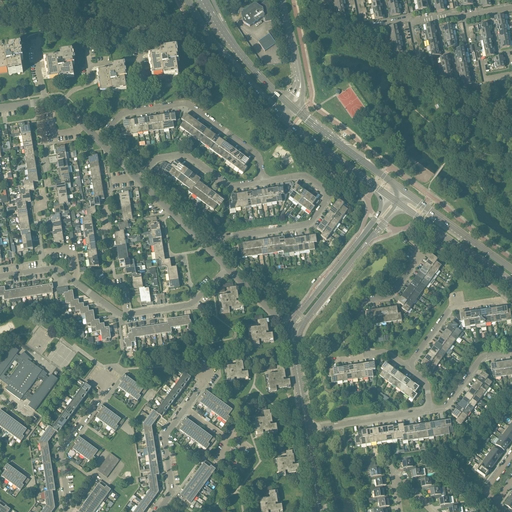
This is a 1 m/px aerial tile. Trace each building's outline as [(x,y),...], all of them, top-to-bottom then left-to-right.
[(241,14),(242,18),(243,23),(250,27),(264,18),(264,17),(265,23),(273,21),(269,1),(268,0),(259,6),(255,4),(244,12),(241,14)] [(277,40),(275,30),(268,31),(269,34),(269,35),(258,42),(265,52),(276,44),(274,42),(277,40)] [(22,61),(21,58),(20,47),(9,49),(10,56),(6,56),(5,52),(0,52),(0,74),(9,73),(23,71),(21,61),(22,61)] [(401,47),(392,49),(392,52),(394,52),(394,54),(396,54),(397,57),(403,56),(401,47)] [(162,58),(161,54),(151,55),(154,76),(164,75),(178,73),(177,63),(175,49),(164,50),(165,57),(162,58)] [(57,61),(57,57),(47,58),(50,79),(60,78),(74,76),(73,66),(71,52),(60,53),(61,60),(57,61)] [(110,73),(109,69),(99,70),(102,91),(112,90),(126,88),(125,78),(125,77),(123,64),(113,65),(114,72),(110,73)] [(175,114),(170,115),(171,122),(168,123),(169,129),(174,129),(174,125),(176,125),(176,122),(176,121),(175,115),(175,114)] [(186,123),(190,117),(186,114),(182,120),(184,122),(180,127),(184,131),(188,125),(186,123)] [(159,131),(164,130),(163,123),(166,123),(164,116),(159,117),(160,124),(158,124),(159,131)] [(184,131),(189,134),(193,128),(190,126),(194,120),(190,117),(186,123),(188,125),(184,131)] [(143,133),(148,133),(147,126),(150,125),(149,118),(144,119),(145,126),(142,127),(143,133)] [(138,134),(143,133),(142,127),(145,126),(144,119),(139,120),(140,127),(137,127),(138,134)] [(133,135),(138,134),(137,127),(140,127),(139,120),(133,121),(134,128),(132,128),(133,135)] [(199,124),(194,120),(190,126),(193,128),(189,134),(193,137),(197,131),(194,129),(199,124)] [(123,125),(120,126),(120,130),(121,130),(122,137),(127,136),(126,129),(129,129),(128,121),(123,122),(123,125)] [(127,136),(133,135),(132,128),(134,128),(133,121),(128,121),(129,129),(126,129),(127,136)] [(31,128),(30,129),(29,123),(24,123),(24,125),(20,124),(20,129),(21,129),(21,133),(18,134),(18,137),(22,136),(26,135),(26,134),(31,133),(31,132),(31,128)] [(193,137),(197,140),(201,134),(199,133),(203,127),(199,124),(194,129),(197,131),(193,137)] [(207,130),(203,127),(199,133),(201,134),(197,140),(201,143),(205,137),(203,136),(207,130)] [(201,143),(205,146),(209,140),(207,139),(211,133),(207,130),(203,136),(205,137),(201,143)] [(27,141),(32,140),(32,139),(33,139),(32,135),(31,135),(31,133),(26,134),(26,135),(22,136),(23,143),(27,142),(27,141)] [(216,136),(211,133),(207,139),(209,140),(205,146),(210,149),(214,144),(211,142),(216,136)] [(210,149),(214,152),(216,150),(218,147),(215,145),(220,139),(216,136),(211,142),(214,144),(210,149)] [(218,147),(216,150),(214,152),(218,155),(222,150),(220,148),(224,142),(220,139),(215,145),(218,147)] [(32,142),(32,140),(27,141),(27,142),(23,143),(24,150),(28,149),(28,148),(33,147),(33,146),(34,145),(33,142),(32,142)] [(218,155),(222,158),(226,153),(224,151),(228,145),(224,142),(220,148),(222,150),(218,155)] [(232,148),(228,145),(224,151),(226,153),(222,158),(226,161),(230,156),(228,154),(232,148)] [(55,146),(56,150),(55,151),(56,154),(57,154),(57,156),(62,155),(62,154),(66,153),(65,146),(61,147),(61,146),(55,146)] [(28,149),(24,150),(25,157),(29,156),(29,155),(34,154),(34,152),(35,152),(34,149),(33,149),(33,147),(28,148),(28,149)] [(226,161),(231,164),(235,159),(232,157),(237,151),(232,148),(228,154),(230,156),(226,161)] [(241,154),(237,151),(232,157),(235,159),(231,164),(235,167),(239,162),(237,160),(241,154)] [(58,161),(58,163),(63,162),(63,161),(67,160),(69,160),(68,153),(66,153),(62,154),(62,155),(57,156),(57,157),(56,157),(57,161),(58,161)] [(35,156),(34,154),(29,155),(29,156),(25,157),(26,164),(30,163),(30,162),(35,161),(35,159),(36,159),(35,156)] [(235,167),(239,171),(243,165),(241,163),(245,157),(241,154),(237,160),(239,162),(235,167)] [(99,157),(98,157),(98,155),(93,156),(92,155),(88,156),(90,165),(94,164),(94,163),(99,162),(99,161),(99,157)] [(249,161),(245,157),(241,163),(243,165),(239,171),(243,174),(248,168),(245,166),(249,161)] [(58,163),(58,164),(57,164),(58,168),(59,168),(59,170),(64,169),(64,168),(68,167),(67,160),(63,161),(63,162),(58,163)] [(36,163),(35,163),(35,161),(30,162),(30,163),(26,164),(27,171),(31,170),(31,169),(36,168),(36,166),(37,166),(36,163)] [(99,164),(99,162),(94,163),(94,164),(90,165),(91,172),(95,171),(95,170),(100,169),(100,168),(100,167),(100,164),(99,164)] [(163,162),(159,167),(162,169),(165,171),(163,174),(167,177),(169,174),(173,169),(175,171),(180,165),(176,162),(171,167),(169,165),(166,163),(164,162),(163,162)] [(169,174),(173,177),(177,172),(180,174),(184,168),(180,165),(175,171),(173,169),(169,174)] [(69,174),(68,167),(64,168),(64,169),(59,170),(59,171),(59,175),(60,175),(60,176),(65,176),(65,174),(69,174)] [(37,170),(36,168),(31,169),(31,170),(27,171),(28,178),(32,177),(32,176),(37,175),(37,173),(38,173),(37,170)] [(173,177),(178,180),(181,175),(184,177),(188,171),(184,168),(180,174),(177,172),(173,177)] [(101,171),(100,171),(100,169),(95,170),(95,171),(91,172),(92,179),(96,178),(96,177),(101,176),(101,174),(101,171)] [(178,180),(182,184),(186,178),(188,180),(192,174),(188,171),(184,177),(181,175),(178,180)] [(60,182),(56,182),(56,185),(62,184),(61,183),(67,182),(66,181),(70,181),(69,174),(65,174),(65,176),(60,176),(60,178),(60,182)] [(182,184),(186,187),(190,181),(192,183),(197,177),(192,174),(188,180),(186,178),(182,184)] [(22,184),(22,186),(22,187),(24,186),(28,185),(28,184),(29,184),(34,184),(33,183),(38,182),(38,180),(39,180),(38,176),(38,177),(37,175),(32,176),(32,177),(28,178),(29,181),(24,182),(24,183),(22,184)] [(92,179),(88,180),(89,186),(93,186),(97,185),(97,184),(102,183),(102,181),(102,178),(101,178),(101,176),(96,177),(96,178),(92,179)] [(186,187),(190,190),(192,187),(195,189),(199,183),(201,180),(197,177),(192,183),(190,181),(186,187)] [(190,190),(188,192),(192,195),(196,190),(199,192),(203,186),(205,183),(201,180),(199,183),(195,189),(192,187),(190,190)] [(56,187),(56,191),(57,190),(57,192),(62,191),(62,190),(66,189),(66,186),(71,185),(70,181),(66,181),(67,182),(61,183),(62,184),(56,185),(56,187)] [(98,190),(103,190),(103,188),(103,184),(102,185),(102,183),(97,184),(97,185),(93,186),(94,192),(98,192),(98,190)] [(34,185),(34,184),(29,184),(28,184),(28,185),(24,186),(25,190),(20,191),(20,192),(17,193),(18,195),(20,195),(24,194),(24,193),(25,193),(29,192),(29,191),(35,191),(34,189),(35,189),(34,185)] [(290,197),(294,200),(298,195),(296,193),(300,187),(295,184),(288,194),(291,196),(290,197)] [(192,195),(197,198),(201,193),(203,195),(207,189),(203,186),(199,192),(196,190),(192,195)] [(253,200),(250,200),(250,202),(251,207),(256,206),(255,202),(255,200),(258,199),(257,192),(256,187),(254,188),(254,192),(252,193),(253,200)] [(294,200),(292,203),(296,206),(298,203),(302,198),(300,196),(304,190),(300,187),(296,193),(298,195),(294,200)] [(276,196),(277,202),(277,203),(282,202),(281,196),(284,195),(283,188),(278,189),(279,196),(276,196)] [(57,192),(57,194),(57,197),(58,197),(58,199),(63,198),(63,197),(67,196),(66,189),(62,190),(62,191),(57,192)] [(120,200),(121,202),(126,201),(126,200),(130,199),(128,189),(124,190),(119,191),(120,197),(119,197),(120,200)] [(197,198),(195,200),(200,203),(201,201),(205,196),(207,198),(212,192),(207,189),(203,195),(201,193),(197,198)] [(266,198),(266,202),(267,205),(272,204),(271,197),(274,197),(273,189),(267,190),(269,197),(266,198)] [(271,197),(272,204),(277,203),(277,202),(276,196),(279,196),(278,189),(273,189),(274,197),(271,197)] [(94,199),(99,199),(99,198),(104,197),(104,195),(105,195),(104,191),(103,191),(103,190),(98,190),(98,192),(94,192),(95,199),(94,199)] [(267,205),(266,202),(266,198),(269,197),(267,190),(262,191),(263,198),(260,199),(261,205),(267,205)] [(300,196),(302,198),(298,203),(302,207),(305,202),(306,201),(304,199),(308,194),(304,190),(300,196)] [(258,199),(255,200),(255,202),(256,206),(261,205),(261,202),(260,199),(263,198),(262,191),(259,192),(257,192),(258,199)] [(21,199),(16,200),(16,201),(16,204),(18,203),(20,203),(20,202),(21,202),(26,201),(26,200),(31,199),(30,198),(31,198),(30,194),(29,192),(25,193),(24,193),(24,194),(20,195),(21,199)] [(205,205),(207,202),(209,199),(212,201),(216,195),(212,192),(207,198),(205,196),(201,201),(205,205)] [(251,207),(250,202),(250,200),(253,200),(252,193),(246,194),(247,201),(245,201),(245,208),(251,207)] [(246,194),(241,194),(242,202),(239,202),(240,209),(245,208),(245,201),(247,201),(246,194)] [(306,201),(305,202),(302,207),(306,210),(311,204),(308,202),(312,197),(308,194),(304,199),(306,201)] [(209,199),(207,202),(205,205),(209,208),(213,202),(216,204),(220,198),(216,195),(212,201),(209,199)] [(227,204),(226,208),(230,208),(230,210),(235,210),(234,203),(237,202),(236,195),(231,196),(232,202),(232,203),(229,203),(227,204)] [(55,205),(54,205),(54,207),(59,207),(59,205),(63,205),(65,205),(64,204),(68,203),(68,202),(67,196),(63,197),(63,198),(58,199),(58,201),(58,202),(58,203),(55,204),(55,205)] [(91,206),(87,206),(87,207),(88,210),(90,209),(90,208),(91,208),(95,208),(95,207),(100,206),(100,204),(100,201),(103,201),(103,200),(104,200),(104,197),(99,198),(99,199),(94,199),(94,200),(92,201),(90,201),(90,202),(91,206)] [(307,210),(305,212),(309,215),(311,213),(315,207),(319,202),(317,200),(312,197),(308,202),(311,204),(306,210),(307,210)] [(213,202),(209,208),(210,209),(212,210),(214,210),(218,213),(221,208),(220,207),(224,202),(225,201),(220,198),(217,202),(216,204),(213,202)] [(18,203),(16,204),(18,211),(22,210),(22,209),(27,208),(27,206),(27,203),(31,202),(31,199),(26,200),(26,201),(21,202),(20,202),(20,203),(18,203)] [(121,207),(122,209),(127,208),(127,207),(131,206),(130,199),(126,200),(126,201),(121,202),(121,204),(120,204),(121,207)] [(337,202),(335,204),(341,208),(339,211),(345,215),(348,211),(347,210),(349,207),(345,204),(342,202),(339,200),(337,202)] [(342,219),(345,215),(339,211),(341,208),(335,204),(332,208),(338,213),(336,215),(342,219)] [(54,207),(55,209),(54,209),(54,213),(55,213),(55,214),(61,214),(61,212),(64,212),(63,205),(59,205),(59,207),(54,207)] [(122,209),(122,210),(121,210),(122,214),(123,216),(128,215),(128,214),(132,213),(131,206),(127,207),(127,208),(122,209)] [(87,207),(84,208),(84,210),(86,210),(87,217),(91,216),(91,215),(96,215),(96,213),(97,213),(96,209),(95,209),(95,208),(91,208),(90,208),(90,209),(88,210),(87,207)] [(22,210),(18,211),(19,218),(23,217),(23,216),(28,215),(28,213),(28,210),(27,210),(27,208),(22,209),(22,210)] [(339,223),(342,219),(336,215),(338,213),(332,208),(329,213),(335,217),(333,219),(339,223)] [(50,222),(51,222),(51,224),(57,223),(57,221),(61,221),(60,217),(68,216),(67,211),(64,212),(61,212),(61,214),(55,214),(56,216),(50,217),(51,218),(50,218),(50,222)] [(123,221),(124,222),(128,222),(129,222),(129,221),(131,220),(133,220),(132,213),(128,214),(128,215),(123,216),(123,217),(122,217),(123,221)] [(336,228),(339,223),(333,219),(335,217),(329,213),(326,217),(332,221),(330,224),(336,228)] [(28,217),(28,215),(23,216),(23,217),(19,218),(20,225),(24,224),(24,223),(29,222),(29,220),(29,217),(28,217)] [(93,223),(92,222),(93,221),(92,218),(91,216),(87,217),(86,217),(86,218),(84,219),(84,216),(80,217),(80,219),(82,219),(83,226),(87,225),(87,224),(93,223)] [(333,232),(336,228),(330,224),(332,221),(326,217),(323,221),(329,225),(327,228),(333,232)] [(62,228),(61,221),(57,221),(57,223),(51,224),(52,225),(51,225),(51,229),(52,229),(52,230),(58,230),(58,228),(62,228)] [(330,236),(333,232),(327,228),(329,225),(323,221),(320,225),(326,229),(324,232),(330,236)] [(24,224),(20,225),(21,231),(25,231),(25,230),(30,229),(30,227),(30,224),(29,224),(29,222),(24,223),(24,224)] [(119,226),(118,226),(119,230),(120,230),(120,231),(125,230),(125,229),(127,229),(129,229),(128,222),(124,222),(124,223),(119,224),(119,226)] [(161,232),(161,230),(161,227),(160,227),(159,223),(158,223),(157,222),(153,222),(153,225),(150,225),(151,232),(155,232),(156,233),(161,232)] [(93,225),(93,223),(87,224),(87,225),(83,226),(84,233),(88,232),(88,231),(94,230),(93,228),(94,228),(93,225)] [(327,240),(330,236),(324,232),(326,229),(320,225),(317,229),(322,234),(321,236),(327,240)] [(52,230),(53,232),(52,232),(53,236),(53,235),(54,237),(59,236),(59,235),(63,234),(62,228),(58,228),(58,230),(52,230)] [(30,230),(30,229),(25,230),(25,231),(21,231),(22,238),(26,238),(26,236),(31,236),(31,234),(31,230),(30,230)] [(94,232),(94,230),(88,231),(88,232),(84,233),(85,240),(89,239),(89,238),(95,237),(94,235),(95,235),(94,232)] [(115,233),(115,235),(114,235),(115,239),(116,238),(116,240),(121,239),(121,238),(125,237),(124,231),(125,231),(125,230),(120,231),(120,232),(115,233)] [(152,235),(152,239),(156,238),(157,240),(162,239),(162,237),(162,234),(161,234),(161,232),(156,233),(155,232),(151,232),(148,233),(148,235),(149,236),(152,235)] [(64,244),(63,234),(59,235),(59,236),(54,237),(54,239),(53,239),(54,242),(55,244),(60,243),(60,245),(64,244)] [(26,238),(22,238),(23,245),(27,244),(27,243),(32,242),(32,241),(33,241),(32,237),(31,237),(31,236),(26,236),(26,238)] [(315,236),(310,237),(311,244),(308,244),(309,251),(315,250),(314,244),(317,243),(315,236)] [(96,239),(95,239),(95,237),(89,238),(89,239),(85,240),(86,247),(90,246),(90,245),(96,244),(95,242),(96,242),(96,239)] [(121,239),(116,240),(116,242),(115,242),(116,246),(117,245),(117,247),(122,246),(122,245),(126,244),(125,240),(129,239),(129,237),(125,237),(121,238),(121,239)] [(306,245),(303,245),(304,252),(305,254),(310,253),(309,251),(308,244),(311,244),(310,237),(305,238),(306,245)] [(150,246),(153,246),(157,245),(158,247),(163,246),(163,244),(163,240),(162,241),(162,239),(157,240),(156,238),(152,239),(149,240),(150,242),(150,246)] [(280,246),(277,246),(278,253),(279,255),(284,254),(283,248),(286,248),(285,241),(284,238),(279,239),(280,246)] [(301,245),(300,238),(295,239),(296,246),(293,247),(294,253),(299,253),(298,246),(301,245)] [(267,248),(268,254),(273,254),(272,247),(275,246),(274,239),(268,240),(270,247),(267,248)] [(272,247),(273,254),(278,253),(277,246),(280,246),(279,239),(274,239),(275,246),(272,247)] [(296,246),(295,239),(290,240),(291,247),(288,247),(289,254),(294,253),(293,247),(296,246)] [(268,240),(263,241),(264,248),(261,249),(262,255),(268,254),(267,248),(270,247),(268,240)] [(257,256),(262,255),(261,249),(264,248),(263,241),(258,242),(259,249),(256,249),(257,256)] [(32,244),(32,242),(27,243),(27,244),(23,245),(24,252),(28,251),(28,250),(33,249),(33,248),(34,248),(33,244),(32,244)] [(258,242),(253,243),(254,250),(251,250),(252,257),(252,258),(253,259),(257,258),(257,257),(257,256),(256,249),(259,249),(258,242)] [(249,251),(248,243),(238,245),(239,252),(237,252),(238,259),(247,258),(246,251),(249,251)] [(246,251),(247,258),(252,257),(251,250),(254,250),(253,243),(248,243),(249,251),(246,251)] [(96,246),(96,244),(90,245),(90,246),(86,247),(87,253),(92,253),(91,251),(97,251),(97,249),(97,245),(96,246)] [(117,247),(117,249),(116,249),(117,252),(118,252),(118,254),(123,253),(123,252),(127,251),(126,244),(122,245),(122,246),(117,247)] [(153,246),(155,253),(159,252),(159,253),(164,253),(164,251),(164,247),(163,247),(163,246),(158,247),(157,245),(153,246)] [(92,253),(87,253),(88,260),(93,259),(92,258),(98,257),(98,256),(98,252),(97,252),(97,251),(91,251),(92,253)] [(124,260),(124,261),(129,260),(127,251),(123,252),(123,253),(118,254),(118,256),(118,259),(119,259),(119,261),(124,260)] [(159,252),(155,253),(156,260),(158,260),(160,259),(160,260),(165,259),(165,258),(165,254),(164,254),(164,253),(159,253),(159,252)] [(432,255),(428,260),(435,264),(433,267),(438,271),(443,264),(432,255)] [(98,259),(98,257),(92,258),(93,259),(88,260),(90,267),(89,267),(89,270),(94,269),(94,268),(99,267),(99,263),(99,259),(98,259)] [(170,260),(169,260),(165,261),(165,259),(160,260),(160,261),(161,260),(162,268),(164,267),(166,267),(166,268),(167,268),(171,267),(171,265),(172,265),(171,262),(170,260)] [(125,263),(124,263),(124,266),(125,266),(125,268),(131,267),(131,268),(135,268),(138,267),(138,264),(135,265),(134,261),(132,261),(130,261),(130,260),(129,260),(124,261),(125,263)] [(428,260),(425,264),(431,268),(430,271),(435,275),(438,276),(440,272),(438,271),(433,267),(435,264),(428,260)] [(432,279),(435,275),(430,271),(431,268),(425,264),(422,268),(428,273),(427,275),(432,279)] [(126,273),(127,275),(132,274),(132,275),(137,274),(138,275),(140,275),(139,272),(136,272),(135,268),(131,268),(131,267),(125,268),(126,269),(125,270),(126,273)] [(434,280),(432,279),(427,275),(428,273),(422,268),(419,272),(425,277),(423,279),(429,283),(432,285),(434,282),(433,281),(434,280)] [(426,287),(429,283),(423,279),(425,277),(419,272),(416,277),(422,281),(420,284),(426,287)] [(132,281),(133,281),(133,282),(138,281),(138,283),(143,282),(141,275),(140,275),(138,275),(137,274),(132,275),(132,277),(131,277),(132,281)] [(423,292),(426,287),(420,284),(422,281),(416,277),(413,281),(419,285),(417,288),(423,292)] [(179,282),(179,281),(173,282),(173,280),(169,281),(171,290),(175,290),(175,289),(180,288),(180,286),(180,282),(179,282)] [(133,284),(132,284),(133,287),(134,287),(134,289),(139,288),(139,289),(144,289),(145,288),(145,290),(148,289),(148,286),(147,286),(143,286),(143,282),(138,283),(138,281),(133,282),(133,284)] [(420,296),(423,292),(417,288),(419,285),(413,281),(410,285),(416,290),(414,292),(420,296)] [(223,287),(214,289),(215,293),(225,292),(224,288),(233,287),(233,283),(223,285),(223,287)] [(417,300),(420,296),(414,292),(416,290),(410,285),(407,289),(413,294),(411,296),(417,300)] [(140,294),(140,296),(146,295),(146,297),(150,296),(149,289),(148,289),(145,290),(145,288),(144,289),(139,289),(139,291),(139,295),(140,294)] [(231,295),(227,296),(227,295),(220,297),(223,314),(230,313),(229,308),(231,308),(232,311),(244,309),(243,302),(237,303),(237,301),(239,300),(237,288),(230,289),(231,295)] [(414,304),(417,300),(411,296),(413,294),(407,289),(404,294),(410,298),(408,300),(414,304)] [(411,309),(414,304),(408,300),(410,298),(404,294),(401,298),(407,302),(405,304),(411,309)] [(151,303),(150,296),(146,297),(146,295),(140,296),(140,298),(140,301),(141,301),(142,306),(147,305),(147,307),(153,306),(153,302),(151,303)] [(70,299),(65,299),(66,305),(70,304),(70,303),(75,303),(74,301),(74,296),(69,297),(70,299)] [(408,313),(411,309),(405,304),(407,302),(401,298),(398,302),(403,306),(402,309),(408,313)] [(70,303),(70,304),(71,309),(75,308),(75,307),(80,306),(79,305),(79,300),(74,301),(75,303),(70,303)] [(397,307),(391,308),(393,315),(395,315),(397,322),(402,321),(401,314),(398,314),(397,307)] [(507,307),(501,308),(502,315),(505,315),(506,321),(511,321),(511,319),(511,310),(510,311),(510,310),(507,311),(507,307)] [(81,316),(85,315),(85,314),(89,313),(89,312),(89,308),(84,308),(85,310),(80,310),(80,311),(81,316)] [(391,323),(397,322),(395,315),(393,315),(391,308),(386,309),(387,316),(390,316),(391,323)] [(501,308),(496,309),(497,316),(500,315),(501,322),(506,321),(505,315),(502,315),(501,308)] [(386,309),(381,310),(382,317),(385,317),(386,323),(391,323),(390,316),(387,316),(386,309)] [(491,309),(486,310),(487,317),(490,317),(491,324),(496,323),(495,316),(492,317),(491,309)] [(496,323),(501,322),(500,315),(497,316),(496,309),(491,309),(492,317),(495,316),(496,323)] [(376,310),(371,311),(372,319),(375,318),(376,325),(381,324),(380,317),(377,318),(376,310)] [(382,317),(381,310),(376,310),(377,318),(380,317),(381,324),(386,323),(385,317),(382,317)] [(486,324),(491,324),(490,317),(487,317),(486,310),(480,311),(482,318),(485,318),(486,324)] [(94,311),(89,312),(89,313),(85,314),(85,315),(86,320),(90,319),(90,317),(94,316),(94,311)] [(372,319),(371,311),(366,312),(367,320),(370,319),(371,326),(376,325),(375,318),(372,319)] [(482,318),(480,311),(475,312),(476,319),(479,319),(480,325),(481,328),(482,327),(482,328),(486,328),(486,324),(485,318),(482,318)] [(475,326),(480,325),(479,319),(476,319),(475,312),(470,313),(471,320),(474,319),(475,326)] [(470,313),(465,314),(466,321),(469,320),(470,327),(475,326),(474,319),(471,320),(470,313)] [(465,328),(470,327),(469,320),(466,321),(465,314),(454,315),(458,322),(464,321),(465,328)] [(256,320),(263,319),(263,315),(254,316),(254,319),(243,321),(244,326),(256,324),(256,320)] [(86,325),(91,324),(91,323),(95,323),(95,321),(94,316),(90,317),(90,319),(86,320),(86,325)] [(181,327),(186,326),(186,322),(184,322),(184,317),(178,318),(179,323),(180,323),(181,327)] [(189,317),(184,317),(184,322),(186,322),(186,326),(191,326),(191,321),(192,321),(192,317),(189,318),(189,317)] [(167,320),(168,324),(169,324),(170,329),(171,329),(175,328),(175,324),(174,324),(173,319),(167,320)] [(253,346),(260,345),(259,341),(261,341),(261,343),(274,341),(273,334),(267,335),(266,333),(269,333),(267,320),(260,321),(261,328),(257,328),(250,329),(253,346)] [(99,321),(95,321),(95,323),(91,323),(91,324),(92,329),(96,328),(96,327),(100,326),(100,325),(99,321)] [(452,322),(449,326),(455,331),(453,333),(458,337),(463,330),(460,324),(458,326),(452,322)] [(96,328),(92,329),(92,333),(101,332),(100,330),(105,330),(105,328),(104,324),(100,325),(100,326),(96,327),(96,328)] [(172,333),(171,329),(170,329),(169,324),(168,324),(164,325),(164,329),(165,329),(166,334),(172,333)] [(455,341),(458,337),(453,333),(455,331),(449,326),(446,330),(452,335),(450,337),(455,341)] [(109,328),(105,328),(105,330),(100,330),(101,332),(101,336),(106,336),(106,334),(110,334),(109,328)] [(452,345),(455,341),(450,337),(452,335),(446,330),(443,335),(449,339),(447,341),(452,345)] [(106,336),(101,336),(102,341),(106,341),(107,342),(110,342),(110,339),(111,339),(110,334),(106,334),(106,336)] [(136,343),(135,339),(134,339),(133,334),(132,334),(128,335),(128,339),(130,339),(130,344),(132,343),(136,343)] [(449,349),(452,345),(447,341),(449,339),(443,335),(440,339),(446,343),(444,346),(449,349)] [(132,348),(132,343),(130,344),(130,339),(128,339),(124,340),(125,344),(123,345),(124,348),(126,348),(127,349),(132,348)] [(446,354),(449,349),(444,346),(446,343),(440,339),(437,343),(442,347),(441,350),(446,354)] [(443,358),(446,354),(441,350),(442,347),(437,343),(433,347),(439,352),(438,354),(443,358)] [(41,373),(42,371),(28,360),(26,363),(16,355),(19,351),(12,346),(0,362),(0,379),(9,386),(6,390),(21,401),(24,397),(31,402),(28,406),(35,411),(58,380),(51,375),(48,379),(41,373)] [(440,362),(443,358),(438,354),(439,352),(433,347),(430,352),(436,356),(434,358),(440,362)] [(437,366),(440,362),(434,358),(436,356),(430,352),(427,356),(433,360),(431,363),(437,366)] [(434,371),(437,366),(431,363),(433,360),(427,356),(424,360),(430,364),(428,367),(434,371)] [(236,359),(236,361),(237,365),(233,366),(233,365),(226,367),(228,384),(235,383),(235,378),(237,378),(237,380),(249,379),(248,372),(242,372),(242,370),(244,370),(242,358),(236,359)] [(431,375),(434,371),(428,367),(430,364),(424,360),(421,365),(427,369),(425,371),(431,375)] [(505,370),(506,377),(511,376),(510,369),(507,369),(506,362),(501,363),(502,370),(505,370)] [(370,371),(367,371),(368,378),(374,377),(373,375),(376,374),(376,370),(377,370),(377,364),(375,364),(374,363),(369,364),(370,371)] [(381,369),(377,373),(380,375),(379,376),(384,379),(388,374),(385,372),(389,366),(385,363),(381,369)] [(501,363),(496,364),(497,371),(500,371),(501,377),(506,377),(505,370),(502,370),(501,363)] [(358,380),(363,379),(362,372),(365,372),(364,364),(359,365),(360,372),(357,373),(358,380)] [(363,379),(368,378),(367,371),(370,371),(369,364),(364,364),(365,372),(362,372),(363,379)] [(497,371),(496,364),(491,365),(492,372),(495,371),(496,378),(501,377),(500,371),(497,371)] [(353,380),(358,380),(357,373),(360,372),(359,365),(354,366),(355,373),(352,374),(353,380)] [(284,366),(277,367),(278,373),(274,374),(274,373),(267,375),(270,392),(277,391),(276,387),(278,386),(279,389),(291,387),(290,380),(284,381),(284,379),(286,378),(284,366)] [(348,381),(353,380),(352,374),(355,373),(354,366),(348,367),(349,374),(346,374),(348,381)] [(394,369),(389,366),(385,372),(388,374),(384,379),(388,382),(392,377),(389,375),(394,369)] [(342,382),(348,381),(346,374),(349,374),(348,367),(343,368),(344,375),(341,375),(342,382)] [(332,384),(337,383),(336,376),(339,375),(338,368),(328,370),(329,377),(331,377),(332,384)] [(337,383),(342,382),(341,375),(344,375),(343,368),(338,368),(339,375),(336,376),(337,383)] [(388,382),(392,385),(396,380),(394,378),(398,372),(394,369),(389,375),(392,377),(388,382)] [(402,375),(398,372),(394,378),(396,380),(392,385),(396,388),(400,383),(398,381),(402,375)] [(483,372),(479,377),(485,381),(484,383),(489,387),(493,383),(487,379),(489,377),(483,372)] [(191,378),(185,373),(180,379),(187,384),(191,378)] [(118,387),(122,390),(126,385),(124,384),(129,378),(125,375),(120,381),(122,383),(118,387)] [(396,388),(400,391),(404,386),(402,384),(406,378),(402,375),(398,381),(400,383),(396,388)] [(479,377),(476,381),(482,385),(481,387),(486,392),(486,391),(489,393),(491,389),(489,388),(489,387),(484,383),(485,381),(479,377)] [(132,381),(129,378),(124,384),(126,385),(122,390),(126,393),(130,388),(128,387),(132,381)] [(410,381),(406,378),(402,384),(404,386),(400,391),(405,395),(409,389),(406,387),(410,381)] [(180,379),(176,385),(183,390),(187,384),(180,379)] [(126,393),(130,396),(133,391),(132,390),(136,383),(132,381),(128,387),(130,388),(126,393)] [(405,395),(409,398),(413,392),(410,390),(415,385),(410,381),(406,387),(409,389),(405,395)] [(483,396),(486,392),(481,387),(482,385),(476,381),(473,385),(479,389),(478,392),(483,396)] [(140,386),(136,383),(132,390),(133,391),(130,396),(134,399),(137,394),(135,392),(140,386)] [(85,384),(81,390),(87,395),(92,389),(85,384)] [(176,385),(172,390),(179,395),(183,390),(176,385)] [(419,388),(415,385),(410,390),(413,392),(409,398),(413,401),(417,395),(415,393),(419,388)] [(480,400),(483,396),(478,392),(479,389),(473,385),(470,389),(476,394),(474,396),(480,400)] [(137,394),(134,399),(138,401),(140,398),(139,396),(140,394),(141,393),(142,391),(143,390),(144,389),(140,386),(135,392),(137,394)] [(166,394),(168,396),(175,401),(179,395),(172,390),(170,389),(169,391),(166,394)] [(470,389),(467,393),(473,398),(471,400),(477,404),(478,405),(482,401),(480,400),(474,396),(476,394),(470,389)] [(81,390),(77,395),(83,400),(87,395),(81,390)] [(200,403),(204,406),(207,401),(205,400),(210,394),(206,391),(202,396),(204,398),(203,399),(201,401),(200,403)] [(474,408),(477,404),(471,400),(473,398),(467,393),(464,398),(470,402),(468,404),(474,408)] [(214,396),(210,394),(205,400),(207,401),(204,406),(207,409),(211,404),(209,402),(214,396)] [(83,400),(77,395),(73,401),(79,406),(80,406),(83,403),(82,402),(83,400)] [(171,406),(175,401),(168,396),(164,401),(171,406)] [(213,405),(216,401),(217,399),(214,396),(209,402),(211,404),(207,409),(211,411),(215,406),(213,405)] [(471,413),(474,408),(468,404),(470,402),(464,398),(461,402),(467,406),(465,409),(471,413)] [(215,414),(216,413),(219,409),(217,408),(221,402),(217,399),(216,401),(213,405),(215,406),(211,411),(215,414)] [(160,407),(167,412),(171,406),(164,401),(162,400),(161,402),(162,403),(160,407)] [(75,411),(79,406),(73,401),(69,406),(75,411)] [(219,409),(216,413),(215,414),(219,417),(222,412),(221,411),(225,405),(221,402),(217,408),(219,409)] [(468,417),(471,413),(465,409),(467,406),(461,402),(458,406),(464,411),(462,413),(468,417)] [(229,407),(225,405),(221,411),(222,412),(219,417),(223,420),(226,415),(224,414),(229,407)] [(71,417),(75,411),(69,406),(64,412),(71,417)] [(96,418),(100,421),(103,416),(102,415),(106,409),(102,406),(98,412),(99,413),(96,418)] [(247,412),(248,416),(260,415),(259,411),(267,410),(266,406),(258,407),(258,410),(247,412)] [(465,421),(468,417),(462,413),(464,411),(458,406),(457,406),(455,407),(457,408),(455,410),(461,415),(459,417),(465,421)] [(160,407),(156,412),(160,416),(163,418),(167,412),(160,407)] [(226,415),(223,420),(227,423),(229,419),(228,417),(229,416),(230,414),(231,413),(232,411),(233,410),(229,407),(224,414),(226,415)] [(110,411),(106,409),(102,415),(103,416),(100,421),(104,424),(107,419),(105,418),(110,411)] [(461,426),(465,421),(459,417),(461,415),(455,410),(451,415),(457,419),(456,421),(461,426)] [(104,424),(108,426),(111,422),(109,420),(114,414),(110,411),(105,418),(107,419),(104,424)] [(156,421),(160,416),(156,412),(153,411),(149,416),(156,421)] [(265,418),(261,419),(261,418),(254,419),(257,437),(264,436),(263,431),(265,431),(266,434),(278,432),(277,425),(271,426),(270,424),(273,423),(271,411),(264,412),(265,418)] [(67,422),(71,417),(64,412),(60,417),(67,422)] [(8,416),(4,413),(0,418),(0,419),(2,421),(0,422),(0,426),(2,428),(5,424),(3,422),(8,416)] [(118,417),(114,414),(109,420),(111,422),(108,426),(111,429),(115,425),(113,423),(118,417)] [(2,428),(6,431),(9,426),(7,425),(12,419),(8,416),(3,422),(5,424),(2,428)] [(149,416),(145,422),(148,424),(148,426),(152,427),(156,421),(149,416)] [(63,428),(67,422),(60,417),(56,423),(63,428)] [(115,425),(111,429),(115,432),(118,428),(116,427),(118,425),(119,423),(120,422),(121,421),(121,420),(118,417),(113,423),(115,425)] [(180,430),(180,431),(183,433),(187,429),(185,427),(190,421),(186,418),(182,424),(184,425),(182,427),(181,428),(180,430)] [(16,422),(12,419),(7,425),(9,426),(6,431),(9,434),(13,429),(11,428),(16,422)] [(450,420),(445,421),(446,429),(443,429),(444,436),(450,435),(449,433),(453,433),(452,427),(451,427),(450,420)] [(194,424),(190,421),(185,427),(187,429),(183,433),(187,436),(191,431),(189,430),(194,424)] [(9,434),(13,437),(17,432),(15,431),(20,424),(16,422),(11,428),(13,429),(9,434)] [(153,434),(152,427),(148,426),(148,424),(145,422),(143,425),(145,435),(153,434)] [(56,423),(52,428),(52,429),(56,432),(59,434),(63,428),(56,423)] [(23,427),(20,424),(15,431),(17,432),(13,437),(17,439),(21,435),(19,433),(23,427)] [(187,436),(191,439),(195,434),(193,433),(197,427),(194,424),(189,430),(191,431),(187,436)] [(419,440),(424,439),(423,432),(426,432),(424,424),(419,425),(420,433),(418,433),(419,440)] [(403,442),(402,435),(405,435),(403,425),(398,426),(399,433),(396,433),(397,440),(402,439),(403,442)] [(415,433),(412,434),(413,441),(413,442),(419,441),(419,440),(418,433),(420,433),(419,425),(414,426),(415,433)] [(389,434),(386,435),(387,442),(387,444),(393,443),(392,441),(391,434),(394,434),(393,426),(388,427),(389,434)] [(392,441),(397,440),(396,433),(399,433),(398,426),(393,426),(394,434),(391,434),(392,441)] [(21,435),(17,439),(21,442),(25,438),(23,436),(24,435),(25,433),(26,432),(27,430),(23,427),(19,433),(21,435)] [(52,437),(56,432),(52,429),(52,428),(50,427),(46,432),(52,437)] [(201,429),(197,427),(193,433),(195,434),(191,439),(195,442),(198,437),(196,436),(201,429)] [(376,443),(382,443),(381,436),(384,435),(382,428),(377,429),(378,436),(375,436),(376,443)] [(195,442),(199,445),(202,440),(200,438),(205,432),(201,429),(196,436),(198,437),(195,442)] [(359,437),(355,438),(356,443),(360,442),(361,446),(366,445),(365,438),(368,438),(367,430),(362,431),(358,432),(359,437)] [(366,445),(372,444),(370,437),(373,437),(372,430),(367,430),(368,438),(365,438),(366,445)] [(511,436),(504,430),(501,435),(503,437),(503,436),(511,442),(511,440),(511,436)] [(46,432),(42,438),(45,440),(44,441),(48,443),(52,437),(46,432)] [(209,435),(205,432),(200,438),(202,440),(199,445),(202,447),(206,442),(204,441),(209,435)] [(206,442),(202,447),(206,450),(209,446),(207,445),(209,443),(210,442),(211,440),(212,439),(213,438),(209,435),(204,441),(206,442)] [(500,440),(499,441),(507,447),(511,442),(503,436),(503,437),(500,440)] [(79,447),(83,440),(79,437),(70,450),(72,451),(73,449),(77,452),(80,448),(79,447)] [(49,450),(48,443),(44,441),(45,440),(42,438),(39,441),(41,451),(49,450)] [(87,443),(83,440),(79,447),(80,448),(77,452),(81,455),(84,451),(82,449),(87,443)] [(146,442),(147,449),(155,448),(154,440),(146,442)] [(499,440),(495,445),(504,451),(507,447),(499,441),(500,440),(499,440)] [(81,455),(85,458),(88,453),(86,452),(91,446),(87,443),(82,449),(84,451),(81,455)] [(85,458),(88,461),(92,456),(90,455),(95,448),(91,446),(86,452),(88,453),(85,458)] [(92,456),(88,461),(92,464),(95,460),(93,459),(95,457),(96,455),(97,454),(98,452),(98,451),(95,448),(90,455),(92,456)] [(492,448),(489,453),(498,459),(501,455),(492,448)] [(276,459),(277,463),(279,477),(286,476),(285,471),(288,471),(288,473),(300,471),(299,465),(293,465),(293,463),(295,463),(294,452),(293,451),(286,452),(287,458),(283,459),(283,458),(276,459)] [(489,453),(486,458),(495,464),(498,459),(489,453)] [(148,458),(149,463),(157,461),(156,454),(148,456),(148,458)] [(411,471),(416,470),(416,466),(413,467),(412,460),(411,460),(411,456),(403,457),(404,461),(402,461),(403,468),(409,468),(410,471),(411,471)] [(51,464),(50,457),(42,458),(43,465),(51,464)] [(483,462),(482,462),(491,469),(495,464),(486,458),(483,462)] [(482,461),(478,466),(488,473),(491,469),(482,462),(483,462),(482,461)] [(2,477),(6,480),(9,475),(7,474),(12,467),(8,464),(3,471),(5,472),(2,477)] [(43,465),(44,472),(52,471),(51,464),(43,465)] [(204,464),(201,468),(207,472),(208,470),(213,474),(216,470),(212,467),(211,469),(209,468),(208,466),(206,465),(205,464),(204,464)] [(366,471),(370,470),(371,477),(379,476),(382,476),(380,468),(374,469),(374,466),(365,467),(366,471)] [(478,466),(475,470),(485,478),(488,473),(478,466)] [(15,470),(12,467),(7,474),(9,475),(6,480),(9,483),(13,478),(11,476),(15,470)] [(150,472),(151,476),(156,475),(159,475),(158,468),(150,469),(150,472)] [(210,477),(213,474),(208,470),(207,472),(201,468),(198,471),(204,476),(206,474),(210,477)] [(416,470),(411,471),(412,478),(418,477),(419,480),(421,480),(426,479),(424,469),(422,469),(416,470)] [(9,483),(13,485),(17,481),(15,479),(19,473),(15,470),(11,476),(13,478),(9,483)] [(53,477),(52,471),(44,472),(45,479),(53,477)] [(198,471),(195,475),(201,480),(203,478),(207,481),(210,477),(206,474),(204,476),(198,471)] [(23,476),(19,473),(15,479),(17,481),(13,485),(17,488),(20,483),(18,482),(23,476)] [(158,482),(156,475),(151,476),(148,476),(149,484),(158,482)] [(205,485),(207,481),(203,478),(201,480),(195,475),(192,479),(199,483),(200,481),(205,485)] [(20,483),(17,488),(21,491),(24,486),(23,485),(24,483),(25,482),(26,481),(27,479),(23,476),(18,482),(20,483)] [(375,480),(376,487),(377,487),(386,486),(385,478),(379,479),(379,476),(371,477),(370,477),(371,481),(375,480)] [(45,479),(46,486),(54,484),(53,477),(45,479)] [(192,479),(190,483),(196,487),(197,485),(202,489),(205,485),(200,481),(199,483),(192,479)] [(431,479),(426,479),(421,480),(422,487),(428,486),(428,490),(430,489),(435,489),(435,485),(432,485),(431,479)] [(149,484),(150,490),(154,491),(153,492),(157,495),(159,493),(158,482),(149,484)] [(199,493),(202,489),(197,485),(196,487),(190,483),(187,486),(193,491),(194,489),(199,493)] [(46,486),(47,492),(53,492),(56,491),(54,484),(46,486)] [(99,484),(96,488),(103,493),(104,491),(109,495),(109,494),(111,496),(113,492),(111,491),(112,490),(109,488),(107,487),(106,489),(105,488),(103,487),(102,486),(100,485),(99,484)] [(187,486),(184,490),(190,495),(192,493),(196,496),(199,493),(194,489),(193,491),(187,486)] [(253,497),(265,495),(265,491),(272,490),(272,486),(263,487),(263,490),(253,492),(253,497)] [(374,498),(383,497),(385,497),(384,490),(377,491),(377,487),(376,487),(370,488),(371,492),(373,491),(374,498)] [(438,499),(439,499),(446,498),(444,487),(435,489),(430,489),(431,496),(437,495),(438,499)] [(106,498),(109,495),(104,491),(103,493),(96,488),(94,492),(100,497),(101,495),(106,498)] [(153,501),(157,495),(153,492),(154,491),(150,490),(146,496),(153,501)] [(184,490),(181,494),(187,499),(189,497),(194,500),(196,496),(192,493),(190,495),(184,490)] [(268,511),(269,511),(271,511),(283,511),(282,505),(277,506),(276,504),(279,504),(277,491),(270,492),(271,498),(267,499),(260,500),(261,511),(268,511)] [(94,492),(91,496),(97,501),(98,499),(103,502),(106,498),(101,495),(100,497),(94,492)] [(181,494),(178,498),(184,502),(185,500),(187,501),(188,503),(190,504),(191,505),(190,507),(192,509),(194,507),(193,507),(196,502),(193,501),(194,500),(189,497),(187,499),(181,494)] [(91,496),(88,500),(94,504),(96,502),(103,507),(105,504),(103,502),(98,499),(97,501),(91,496)] [(149,507),(153,501),(146,496),(142,502),(149,507)] [(378,501),(379,508),(380,508),(390,507),(389,499),(384,500),(383,497),(374,498),(369,499),(369,503),(378,501)] [(446,498),(439,499),(440,506),(446,505),(447,508),(448,508),(454,507),(459,506),(458,503),(453,504),(450,504),(449,497),(446,498)] [(46,500),(47,506),(50,507),(50,509),(53,511),(55,508),(54,498),(46,500)] [(88,500),(85,503),(92,508),(93,506),(98,510),(100,511),(103,507),(96,502),(94,504),(88,500)] [(142,502),(138,507),(144,511),(149,507),(142,502)] [(92,511),(95,511),(98,510),(93,506),(92,508),(85,503),(82,507),(89,511),(90,510),(92,511)]
